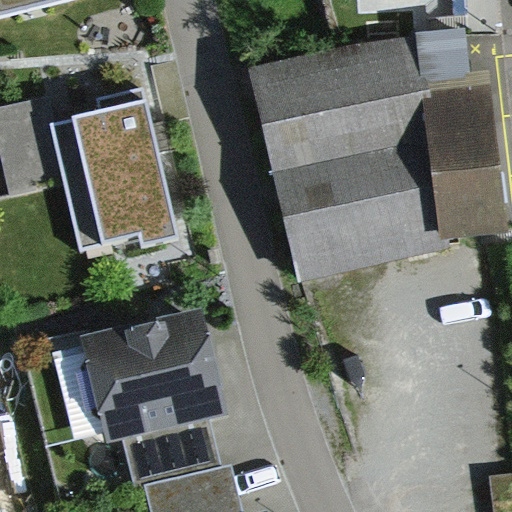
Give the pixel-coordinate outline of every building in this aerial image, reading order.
[(0,0),(0,24),(95,0),(0,0)] [(298,285),(440,250),(509,243),(488,28),(410,36),(246,76),(298,285)] [(177,245),(145,113),(57,134),(86,256),(143,243),(145,252),(177,245)] [(203,318),(83,349),(111,449),(125,445),(139,495),(147,492),(224,472),(212,424),(229,419),(203,318)] [(152,511),(241,511),(231,471),(224,472),(147,492),(152,511)] [(511,511),(511,476),(491,480),(496,511),(511,511)] [(6,511),(11,492),(0,489),(0,511),(6,511)]
